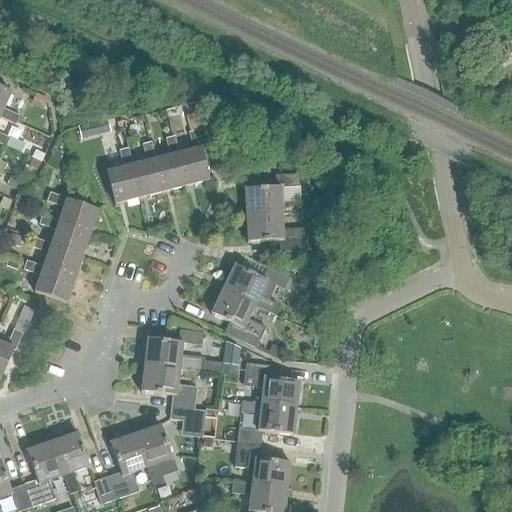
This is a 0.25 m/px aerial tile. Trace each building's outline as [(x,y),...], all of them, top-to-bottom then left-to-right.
[(0,119),(14,126),(18,117),(2,110),(9,94),(0,90),(0,119)] [(34,94),(30,104),(42,109),(46,99),(34,94)] [(191,150),(177,154),(186,187),(207,181),(199,150),(201,149),(196,131),(187,133),(191,150)] [(0,135),(0,145),(4,148),(8,139),(0,135)] [(186,187),(177,154),(173,137),(164,139),(168,156),(154,160),(162,193),(186,187)] [(9,139),(5,147),(20,153),(23,146),(9,139)] [(145,162),(130,166),(139,199),(162,193),(154,160),(149,143),(140,145),(145,162)] [(139,199),(130,166),(126,149),(117,151),(121,168),(104,172),(113,206),(139,199)] [(245,218),(281,216),(300,214),(300,203),(280,204),(279,189),(299,188),(299,175),(274,176),(275,189),(243,191),(245,218)] [(61,208),(57,222),(89,233),(96,212),(65,202),(66,200),(48,194),(45,203),(61,208)] [(281,216),(245,218),(247,243),(277,241),(278,254),(303,252),(301,229),(282,231),(281,216)] [(89,233),(57,222),(40,217),(37,226),(54,231),(49,245),(81,256),(89,233)] [(46,254),(41,268),(74,279),(81,256),(49,245),(33,239),(30,248),(46,254)] [(7,258),(4,267),(16,271),(19,262),(7,258)] [(74,279),(41,268),(25,262),(22,271),(38,277),(32,293),(65,304),(74,279)] [(222,290),(254,306),(272,314),(276,305),(267,300),(274,286),(283,291),(289,280),(267,269),(262,280),(233,267),(222,290)] [(247,320),(254,306),(222,290),(210,314),(228,323),(223,334),(255,349),(265,329),(247,320)] [(33,313),(26,310),(18,329),(25,332),(33,313)] [(4,346),(0,343),(0,375),(11,350),(12,351),(20,334),(11,330),(4,346)] [(146,341),(144,366),(178,371),(219,376),(220,365),(203,363),(203,360),(180,357),(181,345),(201,348),(203,334),(180,332),(179,344),(146,341)] [(261,390),(260,405),(296,410),(299,383),(269,380),(270,367),(245,364),(242,388),(261,390)] [(176,388),(178,371),(144,366),(140,395),(172,398),(171,410),(193,412),(196,390),(176,388)] [(296,410),(260,405),(241,403),(239,414),(258,417),(256,433),(237,431),(236,444),(260,447),(262,432),(293,436),(296,410)] [(193,412),(171,410),(170,422),(183,423),(181,438),(202,440),(205,413),(193,412)] [(158,427),(133,436),(144,471),(150,489),(161,485),(155,467),(170,461),(158,427)] [(50,444),(61,477),(68,497),(78,493),(72,474),(87,469),(75,435),(50,444)] [(144,471),(133,436),(109,444),(119,475),(106,479),(114,502),(136,495),(130,476),(144,471)] [(46,482),(61,477),(50,444),(24,452),(35,483),(22,487),(30,510),(53,502),(46,482)] [(258,461),(260,447),(236,444),(233,469),(247,471),(245,485),(287,490),(290,464),(258,461)] [(0,466),(0,498),(9,495),(14,511),(24,511),(30,510),(22,487),(9,492),(0,466)] [(106,479),(91,484),(99,507),(114,502),(106,479)] [(284,511),(287,490),(245,485),(231,483),(229,495),(248,497),(246,511),(242,511),(227,510),(227,511),(284,511)]
